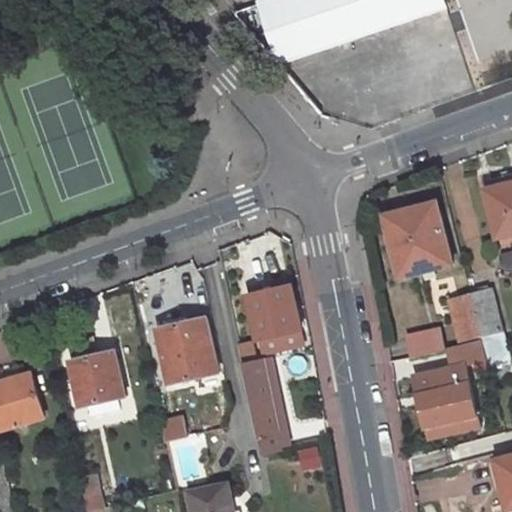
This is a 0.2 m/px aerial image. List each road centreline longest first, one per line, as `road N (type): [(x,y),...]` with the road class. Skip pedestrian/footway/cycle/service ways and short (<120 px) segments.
road 1 (unclassified): [(305,179),(325,243),(373,511)]
road 2 (unclassified): [(0,291),(305,179)]
road 3 (unknown): [(203,217),(251,447)]
road 4 (unclassified): [(305,179),(281,131),(168,0)]
road 5 (unclassified): [(511,104),(305,179)]
